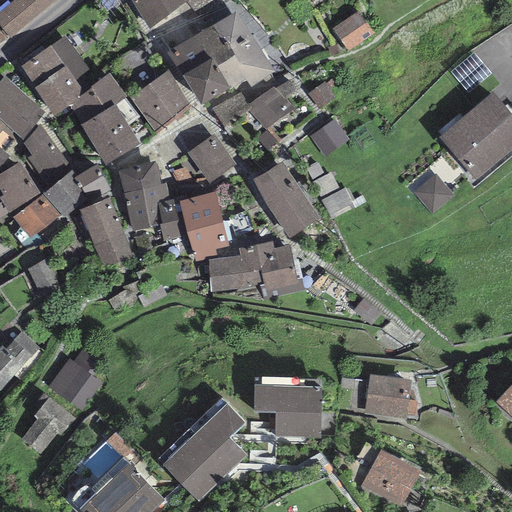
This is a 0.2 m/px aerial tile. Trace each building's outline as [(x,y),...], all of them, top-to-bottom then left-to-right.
[(0,0),(0,30),(7,39),(55,0),(0,0)] [(185,0),(133,0),(150,24),(185,0)] [(221,0),(189,0),(199,14),(221,0)] [(374,33),(357,11),(332,29),(348,51),(374,33)] [(235,12),(213,26),(245,79),(251,88),(274,72),(235,12)] [(245,79),(213,26),(193,36),(208,61),(212,59),(228,89),(245,79)] [(64,36),(21,67),(35,88),(34,89),(53,116),(69,106),(80,100),(78,98),(97,82),(64,36)] [(208,61),(193,36),(166,53),(182,76),(208,61)] [(491,74),(473,53),(450,73),(468,94),(491,74)] [(208,61),(182,76),(200,106),(228,89),(212,59),(208,61)] [(167,70),(130,97),(154,132),(188,105),(167,70)] [(97,82),(78,98),(80,100),(69,106),(80,126),(116,105),(125,98),(126,97),(109,73),(97,82)] [(44,112),(4,76),(0,80),(0,119),(6,124),(23,140),(44,112)] [(325,82),(307,94),(319,110),(336,98),(325,82)] [(293,109),(273,87),(247,105),(250,109),(248,111),(266,129),(293,109)] [(240,92),(212,108),(223,127),(248,111),(250,109),(247,105),(240,92)] [(511,149),(511,115),(491,92),(438,137),(476,181),(511,149)] [(139,117),(125,98),(116,105),(80,126),(104,166),(139,145),(127,125),(139,117)] [(349,141),(333,120),(309,137),(325,158),(349,141)] [(39,125),(23,143),(31,155),(26,158),(47,189),(72,170),(39,125)] [(214,134),(187,154),(209,185),(236,165),(214,134)] [(0,166),(8,156),(0,149),(0,166)] [(19,162),(0,173),(0,191),(2,195),(0,197),(8,213),(12,217),(42,194),(19,162)] [(132,232),(159,224),(161,223),(158,203),(169,200),(166,182),(160,183),(155,162),(118,171),(132,232)] [(281,162),(252,179),(264,201),(289,238),(320,219),(281,162)] [(318,163),(306,169),(312,182),(325,176),(318,163)] [(97,164),(77,177),(74,179),(88,200),(110,189),(97,164)] [(47,189),(42,194),(59,216),(65,220),(88,200),(74,179),(77,177),(72,170),(47,189)] [(331,173),(325,176),(312,182),(321,200),(340,191),(331,173)] [(454,196),(435,174),(413,193),(431,215),(454,196)] [(345,188),(340,191),(321,200),(328,215),(353,204),(345,188)] [(215,192),(179,201),(188,236),(194,262),(205,260),(205,258),(216,255),(215,249),(228,246),(215,192)] [(42,194),(12,217),(30,239),(59,216),(42,194)] [(0,218),(8,213),(0,197),(0,196),(0,218)] [(178,197),(169,200),(158,203),(161,223),(159,224),(163,242),(188,236),(179,201),(178,197)] [(109,198),(80,209),(103,269),(133,257),(109,198)] [(240,256),(208,260),(210,293),(258,285),(262,300),(304,290),(300,280),(296,280),(289,245),(273,248),(272,241),(238,249),(240,256)] [(0,390),(38,349),(20,332),(5,349),(2,346),(0,347),(0,390)] [(97,355),(84,346),(73,362),(68,358),(48,388),(83,411),(103,382),(92,375),(103,359),(97,355)] [(411,380),(369,375),(369,376),(364,415),(406,420),(407,415),(415,416),(417,401),(409,400),(411,380)] [(511,384),(495,402),(511,417),(511,384)] [(322,387),(254,385),(253,412),(276,413),(275,436),(320,438),(322,387)] [(80,423),(48,397),(33,416),(37,419),(21,439),(39,454),(56,433),(66,441),(80,423)] [(244,423),(226,404),(163,466),(198,501),(246,455),(229,438),(244,423)] [(421,470),(380,448),(360,486),(401,508),(421,470)] [(128,467),(82,511),(148,511),(161,500),(128,467)]
